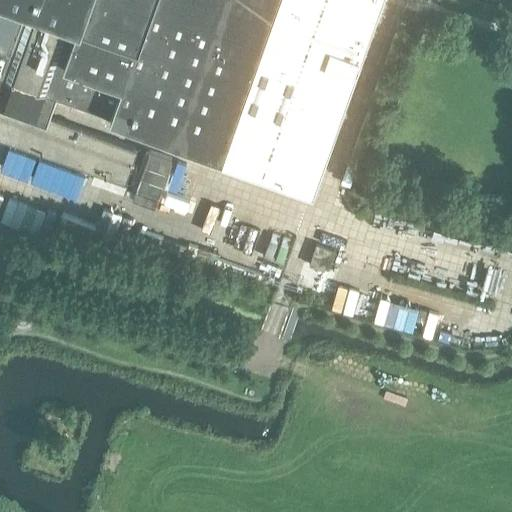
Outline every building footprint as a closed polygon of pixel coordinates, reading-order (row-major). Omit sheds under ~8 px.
[(55,89),(223,149),(313,182),(377,0),(0,0),(0,96),(46,113),(55,89)] [(0,133),(59,154),(108,172),(126,178),(135,153),(137,147),(46,113),(0,96),(0,133)] [(350,182),(367,134),(354,130),(338,178),(350,182)] [(5,162),(15,165),(23,143),(13,140),(5,162)] [(148,146),(139,180),(162,187),(172,152),(148,146)] [(320,255),(335,260),(343,238),(328,232),(320,255)]
